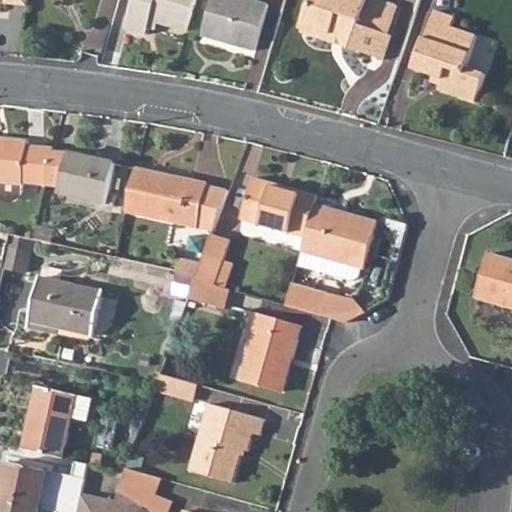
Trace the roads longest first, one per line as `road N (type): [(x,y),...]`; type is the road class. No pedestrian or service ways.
road 1 (residential): [(0,80),(170,99),(455,172)]
road 2 (residential): [(405,342),(359,361),(334,398),(302,511)]
road 3 (residential): [(455,172),(405,342)]
road 4 (residential): [(493,511),(500,440),(494,407),(437,367)]
